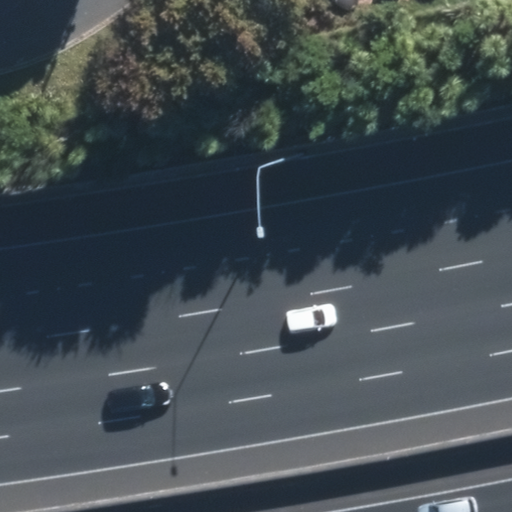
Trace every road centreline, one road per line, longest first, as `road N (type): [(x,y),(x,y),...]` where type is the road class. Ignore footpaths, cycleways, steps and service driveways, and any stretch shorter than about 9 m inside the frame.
road 1 (motorway): [(0,433),(259,397)]
road 2 (motorway): [(0,373),(259,397)]
road 3 (motorway): [(259,397),(511,347)]
